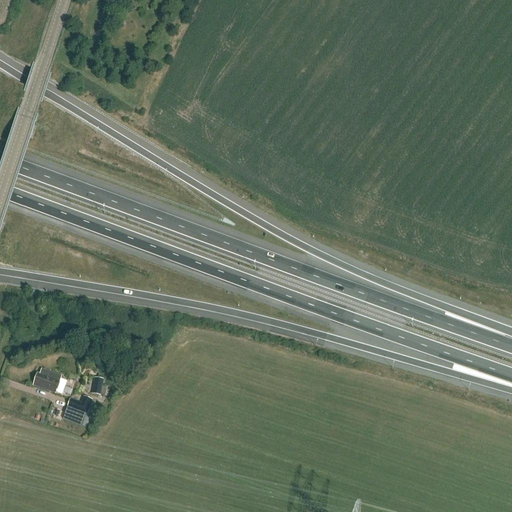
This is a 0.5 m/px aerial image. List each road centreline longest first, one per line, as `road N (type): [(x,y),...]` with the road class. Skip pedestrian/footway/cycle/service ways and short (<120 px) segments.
road 1 (motorway): [(511,339),(311,250),(0,64)]
road 2 (motorway): [(511,346),(0,159)]
road 3 (motorway): [(0,190),(511,375)]
road 4 (motorway): [(0,271),(247,316),(511,386)]
road 5 (tertiary): [(0,195),(64,0)]
